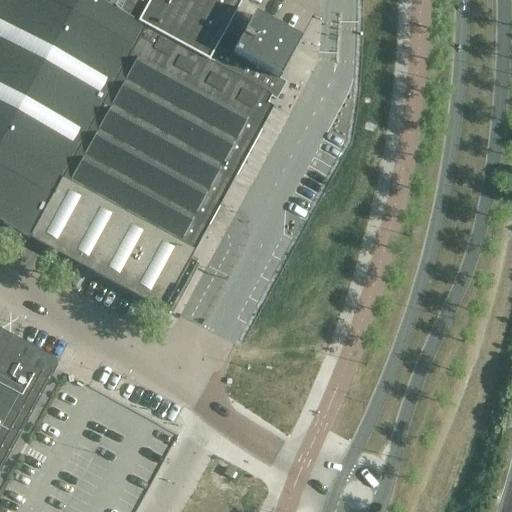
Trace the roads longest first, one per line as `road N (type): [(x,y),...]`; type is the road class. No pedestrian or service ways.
road 1 (secondary): [(380,498),(483,215),(501,0)]
road 2 (secondary): [(461,0),(459,89),(424,249),(339,484)]
road 3 (unclassified): [(192,384),(269,243),(276,189),(329,89),(340,31)]
road 4 (unclassified): [(192,384),(0,276)]
road 5 (unclassified): [(339,484),(285,462),(210,413)]
